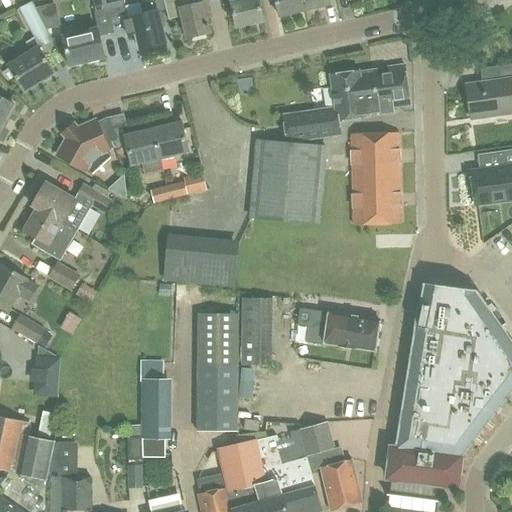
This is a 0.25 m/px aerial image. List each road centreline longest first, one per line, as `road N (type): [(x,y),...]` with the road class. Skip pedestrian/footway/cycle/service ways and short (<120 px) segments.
road 1 (residential): [(0,184),(34,126),(80,95),(428,13)]
road 2 (residential): [(432,246),(428,13)]
road 3 (residential): [(381,422),(410,286),(432,246)]
